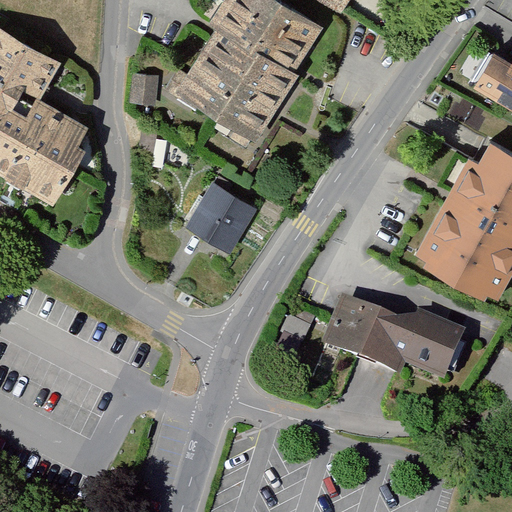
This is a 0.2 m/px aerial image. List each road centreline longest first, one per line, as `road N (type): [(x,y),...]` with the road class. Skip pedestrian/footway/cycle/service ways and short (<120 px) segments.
road 1 (residential): [(229,356),(99,275),(118,0)]
road 2 (residential): [(466,0),(305,224),(229,356)]
road 3 (residential): [(511,420),(382,429),(274,414),(217,395)]
road 4 (residential): [(217,395),(182,511)]
